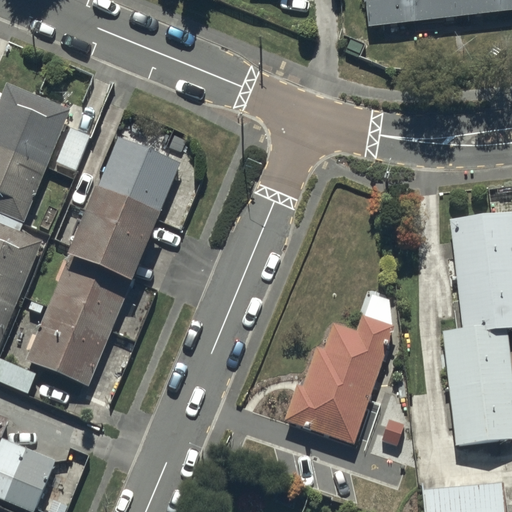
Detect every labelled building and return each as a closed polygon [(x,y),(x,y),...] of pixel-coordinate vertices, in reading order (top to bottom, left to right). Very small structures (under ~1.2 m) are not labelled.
[(511,0),(363,0),(367,36),(511,20),(511,0)] [(0,210),(21,219),(68,107),(4,80),(0,89),(0,210)] [(89,128),(69,120),(54,159),(73,167),(89,128)] [(177,159),(113,134),(84,209),(66,202),(53,234),(65,239),(64,241),(70,243),(24,358),(88,383),(177,159)] [(0,339),(40,238),(16,228),(19,220),(0,212),(0,339)] [(462,339),(442,341),(455,456),(511,449),(511,398),(505,337),(511,336),(511,218),(449,225),(462,339)] [(295,394),(282,430),(353,454),(395,335),(362,323),(356,341),(332,332),(322,359),(315,357),(301,396),(295,394)] [(0,353),(0,379),(25,390),(35,368),(0,353)] [(0,427),(7,410),(0,407),(0,489),(33,503),(54,451),(0,429),(0,427)] [(410,455),(374,442),(363,473),(400,485),(410,455)] [(423,511),(504,511),(503,486),(422,491),(423,511)]
